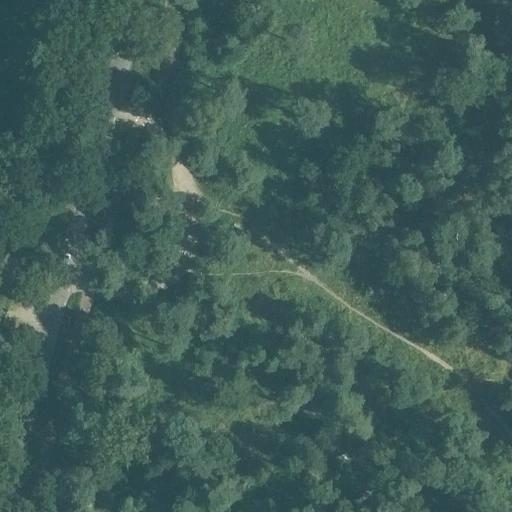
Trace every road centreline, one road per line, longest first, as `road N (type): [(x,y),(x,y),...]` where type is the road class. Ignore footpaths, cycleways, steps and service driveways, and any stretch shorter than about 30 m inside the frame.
road 1 (unclassified): [(0,479),(132,0)]
road 2 (track): [(90,288),(143,284),(175,266),(187,223),(186,179)]
